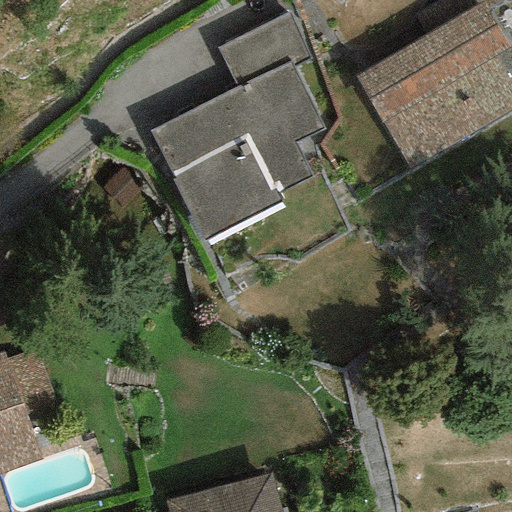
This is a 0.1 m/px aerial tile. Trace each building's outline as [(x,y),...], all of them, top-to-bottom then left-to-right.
[(353,77),(408,170),(511,109),(511,87),(493,56),(508,47),(487,11),(506,0),(439,0),(413,15),(425,35),(353,77)] [(286,12),(216,48),(237,89),(290,62),(292,68),(310,59),(286,12)] [(237,89),(150,132),(204,240),(277,204),(272,194),(310,176),(294,144),(323,129),(292,68),(290,62),(237,89)] [(5,360),(2,352),(0,352),(0,473),(41,461),(25,415),(54,404),(35,348),(5,360)] [(280,511),(270,473),(164,502),(166,511),(280,511)]
